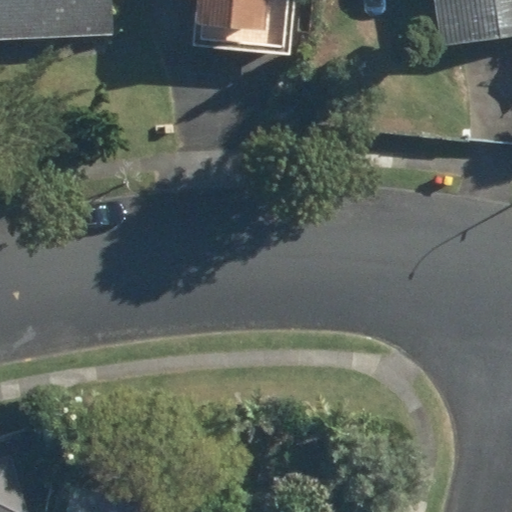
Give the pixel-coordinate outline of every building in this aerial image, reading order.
[(0,0),(0,44),(100,40),(98,3),(147,1),(146,0),(0,0)] [(183,0),(186,41),(254,38),(253,0),(146,0),(147,1),(164,0),(183,0)] [(511,0),(417,0),(425,51),(511,39),(511,0)] [(24,511),(9,451),(0,453),(0,511),(24,511)] [(121,511),(125,499),(56,484),(50,511),(121,511)]
